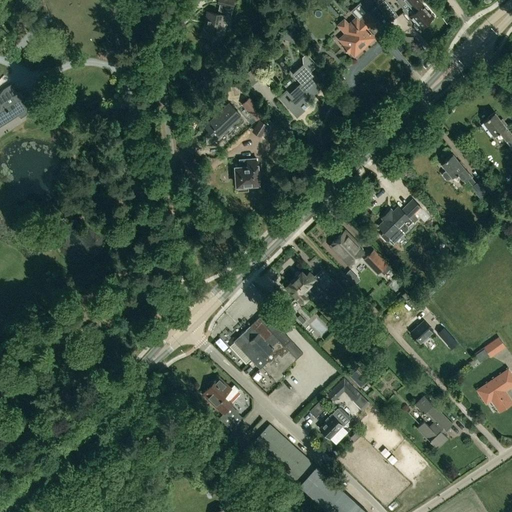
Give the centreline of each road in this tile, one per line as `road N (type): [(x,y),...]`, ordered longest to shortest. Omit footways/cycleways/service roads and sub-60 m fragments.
road 1 (secondary): [(188,325),(474,45)]
road 2 (residential): [(188,325),(153,0)]
road 3 (unclassified): [(384,511),(188,325)]
road 4 (secondary): [(0,510),(188,325)]
road 5 (unknown): [(0,374),(102,291)]
